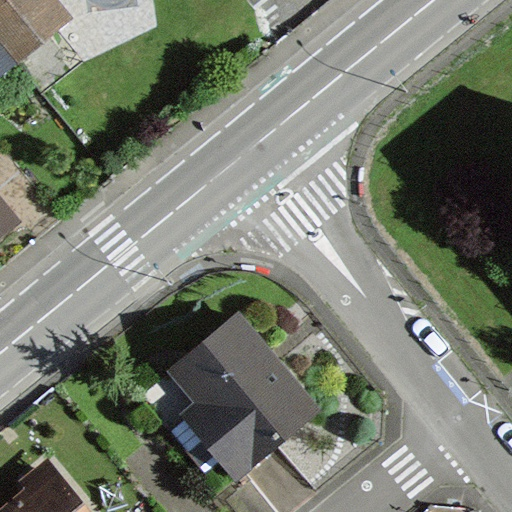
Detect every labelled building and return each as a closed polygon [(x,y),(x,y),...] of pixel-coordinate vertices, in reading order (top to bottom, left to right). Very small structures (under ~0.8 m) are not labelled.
[(50,0),(0,0),(0,37),(16,57),(65,17),(50,0)] [(0,37),(0,70),(16,57),(0,37)] [(511,160),(485,184),(511,217),(511,160)] [(0,230),(16,218),(0,198),(0,230)] [(274,383),(233,321),(165,366),(189,401),(177,409),(219,473),(299,421),(274,383)] [(8,511),(90,511),(58,473),(8,511)]
